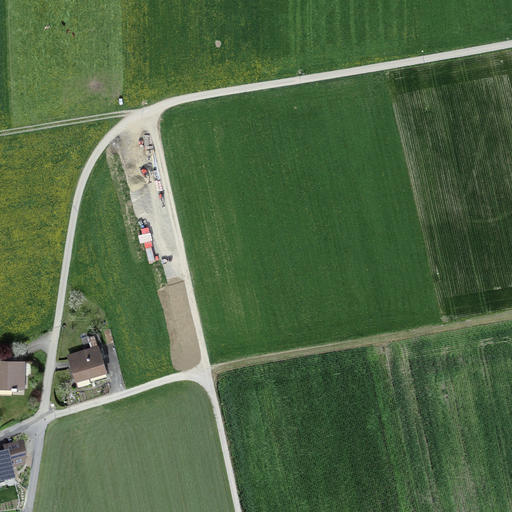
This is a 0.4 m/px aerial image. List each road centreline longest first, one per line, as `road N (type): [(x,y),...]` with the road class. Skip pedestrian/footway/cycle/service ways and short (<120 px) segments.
road 1 (residential): [(152,108),(511,43)]
road 2 (residential): [(42,421),(84,175),(113,133),(152,108)]
road 3 (track): [(208,373),(511,316)]
road 4 (track): [(208,373),(152,108)]
road 5 (track): [(42,421),(208,373)]
road 6 (residential): [(0,133),(152,108)]
road 7 (track): [(208,373),(239,511)]
